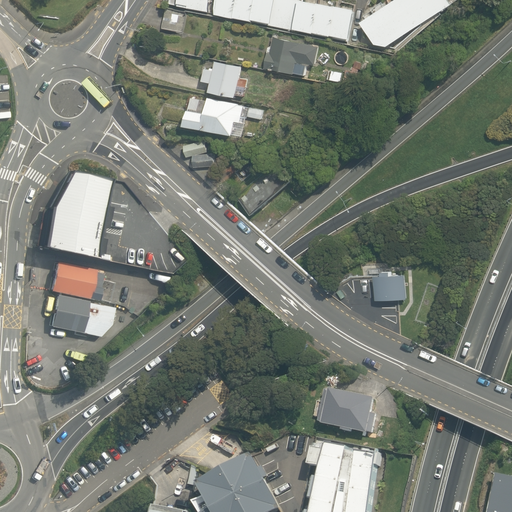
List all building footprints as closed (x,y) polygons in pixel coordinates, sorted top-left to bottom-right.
[(189,8),(209,12),(211,0),(179,0),(179,3),(180,3),(179,6),(190,7),(189,8)] [(356,10),(336,6),(316,2),(316,0),(306,0),(303,0),(219,0),(217,14),(236,18),(254,22),(254,20),(272,23),(271,26),(294,30),(295,29),(314,33),(314,32),(331,36),(332,35),(350,39),(356,10)] [(396,0),(362,22),(377,44),(388,46),(454,4),(451,0),(396,0)] [(268,53),(263,52),(261,70),(304,77),(306,66),(316,67),(319,45),(270,38),(268,53)] [(239,77),(241,68),(213,63),(208,93),(245,99),(248,79),(239,77)] [(340,71),(325,70),(324,80),(339,82),(340,71)] [(263,110),(248,106),(206,97),(205,102),(189,98),(186,110),(183,110),(179,126),(229,137),(233,121),(244,123),(245,118),(260,121),(263,110)] [(184,145),(185,156),(191,156),(193,168),(213,165),(211,149),(206,149),(205,142),(184,145)] [(66,167),(47,204),(38,243),(89,254),(106,179),(66,167)] [(268,172),(239,198),(257,217),(282,194),(280,192),(283,189),(268,172)] [(55,262),(49,292),(98,302),(101,289),(100,289),(103,274),(95,272),(95,270),(55,262)] [(376,276),(377,300),(399,299),(408,299),(407,274),(392,275),(392,271),(383,272),(383,275),(376,276)] [(56,295),(49,327),(99,338),(111,325),(114,308),(87,303),(88,302),(56,295)] [(376,398),(330,389),(330,390),(326,390),(324,399),(320,398),(319,401),(317,401),(314,416),(320,417),(319,422),(323,423),(323,424),(342,428),(342,430),(352,433),(353,430),(368,433),(368,432),(373,433),(377,414),(372,413),(376,398)] [(367,511),(374,463),(377,463),(379,450),(368,448),(368,446),(361,445),(360,447),(346,445),(347,444),(328,440),(328,437),(314,434),(312,444),(311,444),(307,462),(320,464),(318,475),(313,474),(313,475),(309,474),(305,495),(314,497),(311,509),(307,508),(307,509),(302,508),(301,511),(367,511)] [(259,465),(252,452),(198,481),(205,494),(194,501),(199,511),(271,511),(281,507),(264,476),(267,474),(262,464),(259,465)] [(511,511),(511,476),(497,473),(489,511),(511,511)]
